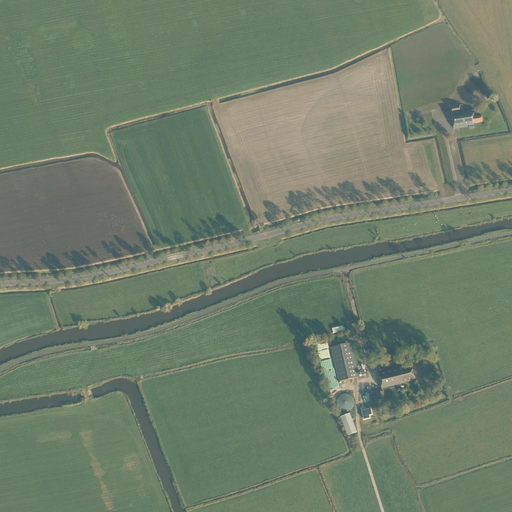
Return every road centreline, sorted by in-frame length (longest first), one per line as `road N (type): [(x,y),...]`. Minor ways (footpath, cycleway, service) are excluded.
road 1 (unclassified): [(0,370),(136,336),(282,283),(511,233)]
road 2 (secondary): [(0,284),(89,276),(326,218),(511,189)]
